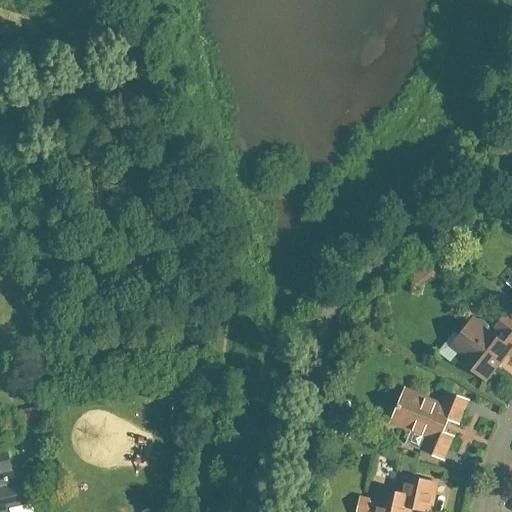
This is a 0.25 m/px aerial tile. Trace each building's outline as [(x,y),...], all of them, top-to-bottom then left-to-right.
[(511,284),(511,260),(501,276),(511,284)] [(482,372),(511,338),(511,319),(494,303),(478,320),(460,305),(437,331),(482,372)] [(414,431),(439,442),(466,382),(440,371),(432,389),(395,372),(379,406),(418,424),(414,431)] [(0,510),(10,508),(17,506),(14,495),(22,494),(19,480),(8,483),(7,479),(9,479),(8,476),(6,476),(5,473),(11,471),(8,458),(2,460),(0,448),(0,510)] [(359,511),(398,511),(403,492),(426,497),(432,465),(389,457),(387,469),(369,465),(359,511)] [(17,506),(10,508),(11,511),(34,511),(32,503),(30,503),(17,506)]
